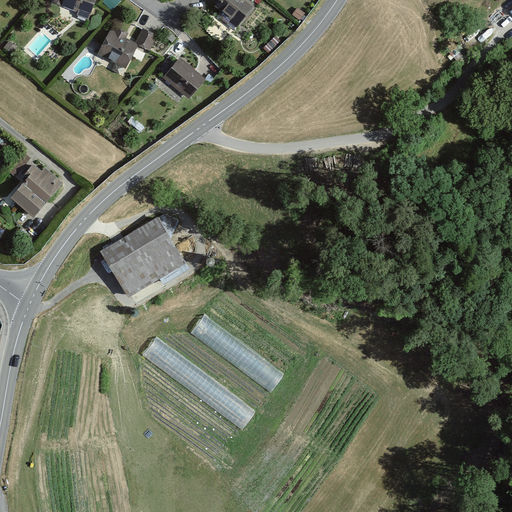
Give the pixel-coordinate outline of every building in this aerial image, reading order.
[(94,0),(65,0),(64,6),(81,12),(79,17),(88,20),(94,0)] [(255,4),(249,0),(221,0),(220,3),(237,16),(234,20),(240,24),(255,4)] [(116,32),(112,30),(101,53),(127,66),(138,43),(125,37),(128,32),(119,27),(116,32)] [(157,35),(145,29),(139,41),(151,47),(157,35)] [(143,59),(145,52),(136,49),(134,56),(143,59)] [(205,77),(182,58),(167,76),(190,95),(205,77)] [(18,144),(2,132),(0,135),(0,141),(12,151),(18,144)] [(17,177),(34,162),(26,154),(9,169),(17,177)] [(44,171),(35,164),(28,172),(31,175),(19,189),(40,206),(62,180),(47,168),(44,171)] [(187,268),(158,219),(105,250),(130,294),(163,275),(166,281),(187,268)] [(270,393),(285,374),(205,315),(191,334),(270,393)] [(241,429),(255,411),(156,337),(142,355),(241,429)]
